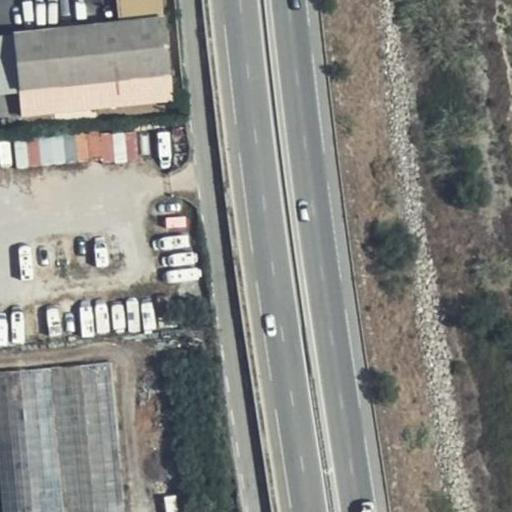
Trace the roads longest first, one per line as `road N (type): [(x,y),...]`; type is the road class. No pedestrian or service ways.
road 1 (trunk): [(357,511),(288,0)]
road 2 (unclassified): [(188,0),(255,511)]
road 3 (trunk): [(241,0),(308,511)]
